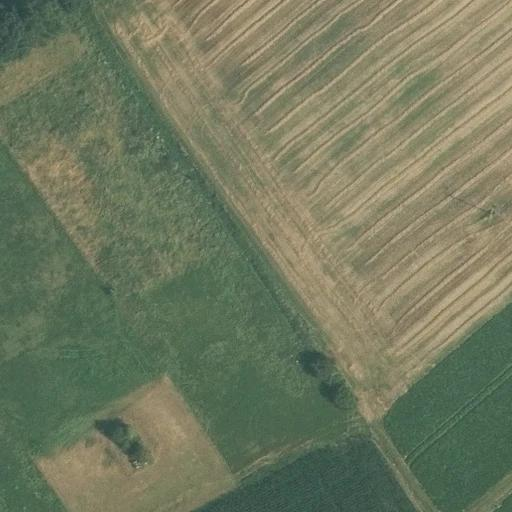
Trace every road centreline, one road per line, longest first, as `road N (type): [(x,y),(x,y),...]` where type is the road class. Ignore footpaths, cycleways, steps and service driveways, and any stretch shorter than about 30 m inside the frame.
road 1 (track): [(64,0),(0,46),(479,511),(511,483)]
road 2 (track): [(429,511),(87,0)]
